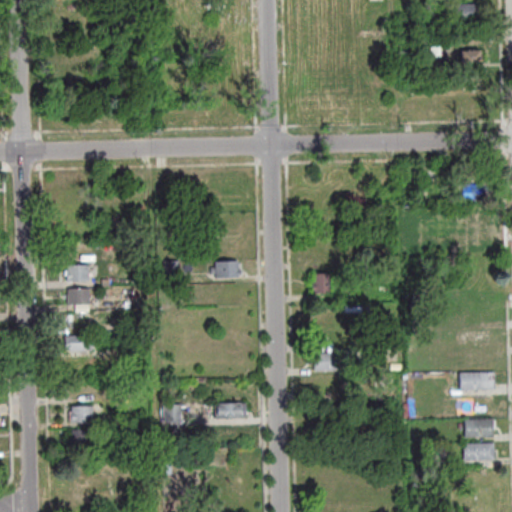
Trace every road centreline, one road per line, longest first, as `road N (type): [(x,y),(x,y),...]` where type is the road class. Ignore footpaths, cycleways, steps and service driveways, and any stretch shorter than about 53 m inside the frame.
road 1 (residential): [(511,139),(0,152)]
road 2 (residential): [(29,511),(17,0)]
road 3 (residential): [(280,511),(269,0)]
